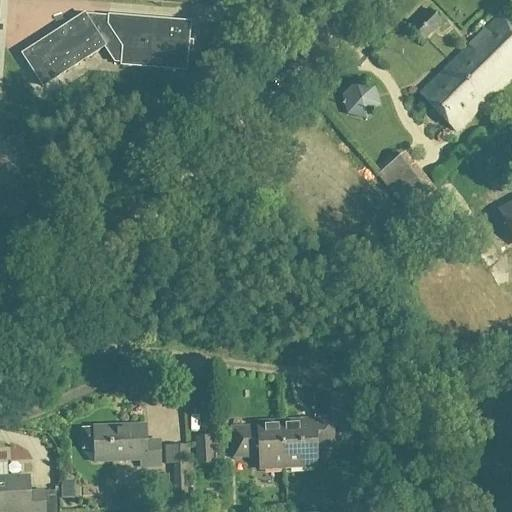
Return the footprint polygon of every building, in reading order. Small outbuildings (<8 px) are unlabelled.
[(423,40),(441,21),(429,11),(412,30),(423,40)] [(108,16),(108,17),(85,15),(84,14),(20,54),(41,87),(105,47),(115,63),(121,63),(120,66),(185,72),(189,23),(108,16)] [(455,133),(511,76),(511,34),(496,18),(418,95),(455,133)] [(372,93),(362,99),(374,119),(384,113),(372,93)] [(0,172),(0,207),(10,205),(3,172),(0,172)] [(511,204),(497,212),(511,241),(511,204)] [(331,421),(280,423),(283,468),(317,466),(316,448),(332,448),(331,421)] [(261,469),(283,468),(280,423),(259,424),(259,428),(233,429),(234,457),(260,456),(261,469)] [(140,467),(160,466),(159,442),(145,442),(145,427),(93,428),(93,430),(81,430),(82,451),(94,450),(94,463),(140,461),(140,467)] [(212,438),(196,439),(198,465),(213,464),(212,438)] [(186,511),(185,447),(166,448),(166,465),(171,465),(172,497),(165,498),(166,509),(160,509),(159,511),(186,511)] [(56,511),(56,492),(44,493),(29,493),(28,478),(0,478),(0,511),(56,511)] [(60,479),(60,497),(73,496),(72,478),(60,479)]
